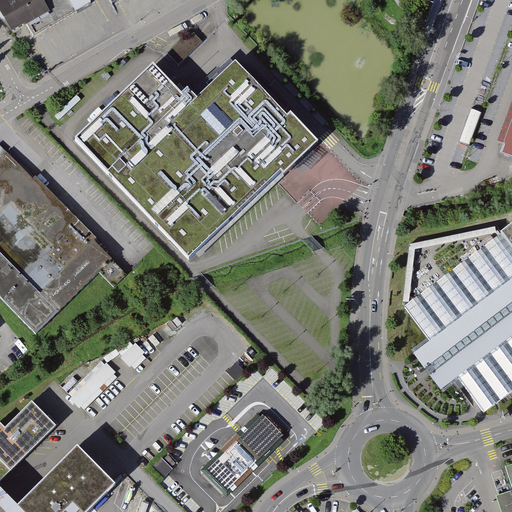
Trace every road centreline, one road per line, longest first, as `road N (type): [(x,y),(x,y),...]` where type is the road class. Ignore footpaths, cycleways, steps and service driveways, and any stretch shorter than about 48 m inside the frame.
road 1 (tertiary): [(457,0),(378,238),(370,326),(377,421)]
road 2 (residential): [(208,0),(24,100)]
